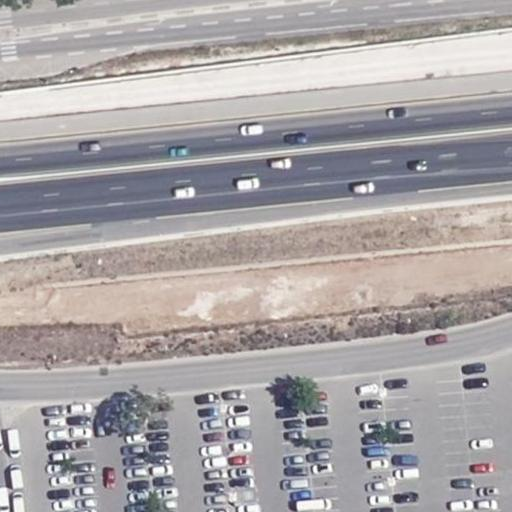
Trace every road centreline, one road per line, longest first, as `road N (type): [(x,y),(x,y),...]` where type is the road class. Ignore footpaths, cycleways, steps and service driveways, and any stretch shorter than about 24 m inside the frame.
road 1 (unclassified): [(0,384),(261,365),(446,345),(511,329)]
road 2 (motorway): [(511,78),(0,132)]
road 3 (motorway): [(0,206),(511,156)]
road 4 (primary): [(0,49),(426,9)]
road 5 (primary): [(203,0),(0,19)]
